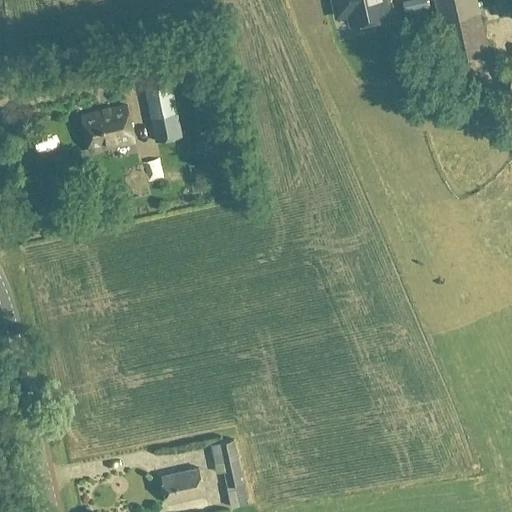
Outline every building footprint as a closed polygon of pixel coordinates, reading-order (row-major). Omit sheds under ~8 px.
[(389,17),(384,0),(333,0),(337,17),(349,14),(351,25),(389,17)] [(425,0),(407,0),(402,1),(406,16),(428,11),(425,0)] [(434,0),(448,62),(487,53),(475,0),(434,0)] [(511,92),(511,65),(501,70),(509,94),(511,92)] [(151,119),(152,119),(157,141),(178,137),(174,113),(176,113),(170,81),(144,86),(151,119)] [(429,108),(446,110),(448,96),(431,95),(429,108)] [(126,106),(81,116),(89,153),(134,143),(126,106)] [(136,165),(120,169),(124,188),(141,184),(136,165)] [(244,483),(243,484),(233,440),(211,445),(216,466),(222,464),(227,487),(226,487),(231,508),(248,504),(244,483)] [(198,468),(161,476),(167,503),(204,495),(198,468)]
